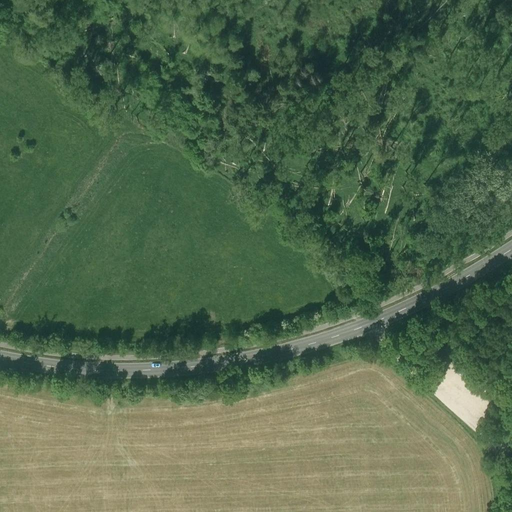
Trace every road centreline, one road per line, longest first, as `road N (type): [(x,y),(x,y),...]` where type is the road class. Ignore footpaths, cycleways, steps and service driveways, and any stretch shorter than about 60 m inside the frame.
road 1 (secondary): [(0,358),(124,371),(252,358),(372,323),(511,248)]
road 2 (track): [(418,377),(489,443),(511,446)]
